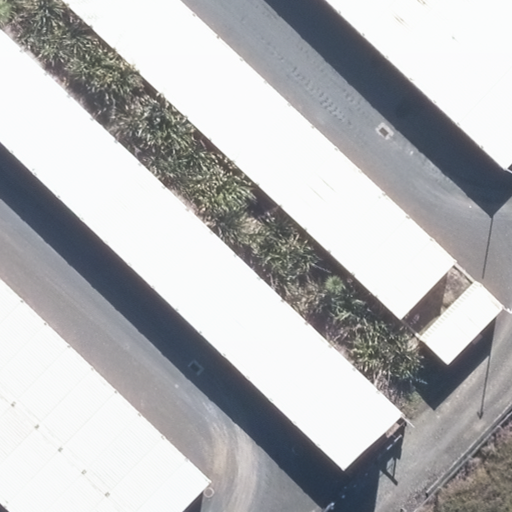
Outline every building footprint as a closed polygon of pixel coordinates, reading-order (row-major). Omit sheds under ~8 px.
[(459,253),(192,0),(56,0),(394,321),(459,253)] [(511,160),(511,0),(323,0),(504,169),(511,160)] [(403,418),(0,32),(0,143),(347,475),(403,418)] [(504,307),(475,280),(419,339),(448,366),(504,307)] [(186,511),(212,486),(0,281),(0,509),(3,511),(186,511)]
